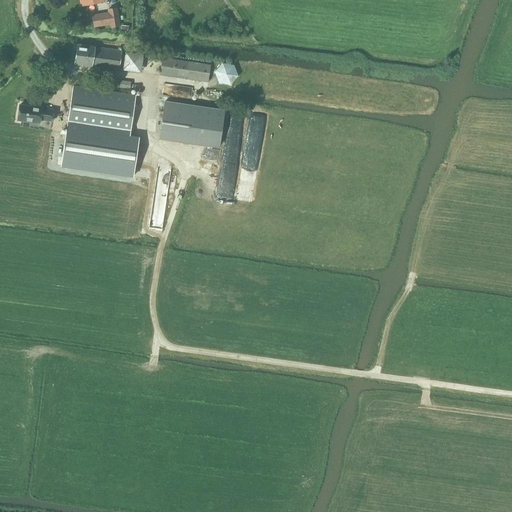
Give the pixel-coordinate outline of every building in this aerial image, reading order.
[(108,12),(92,15),(94,27),(110,24),(110,27),(120,25),(117,8),(107,10),(108,12)] [(119,71),(121,51),(78,44),(75,64),(119,71)] [(160,75),(208,82),(210,65),(162,58),(160,75)] [(131,82),(121,81),(120,87),(130,89),(131,82)] [(129,137),(136,95),(73,86),(67,128),(129,137)] [(165,102),(160,137),(219,146),(224,110),(165,102)] [(52,121),(54,110),(42,108),(28,106),(27,105),(23,104),(22,105),(20,105),(18,120),(40,124),(40,120),(52,121)] [(135,144),(114,142),(113,152),(134,155),(135,144)]
